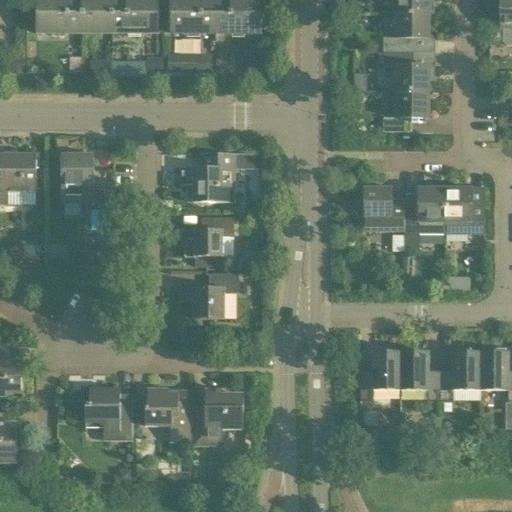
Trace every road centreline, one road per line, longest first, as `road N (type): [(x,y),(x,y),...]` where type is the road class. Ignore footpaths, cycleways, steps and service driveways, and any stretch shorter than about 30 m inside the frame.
road 1 (residential): [(469,0),(469,163),(504,163),(503,313)]
road 2 (residential): [(152,361),(151,114)]
road 3 (tertiary): [(320,511),(315,314)]
road 4 (tertiary): [(289,314),(291,511)]
road 5 (residential): [(315,314),(503,313)]
road 6 (residential): [(152,361),(95,352),(0,308)]
road 7 (tertiary): [(151,114),(308,116)]
road 8 (tertiary): [(0,114),(151,114)]
